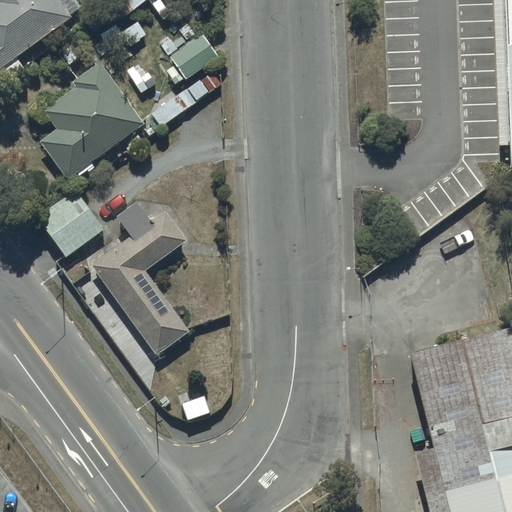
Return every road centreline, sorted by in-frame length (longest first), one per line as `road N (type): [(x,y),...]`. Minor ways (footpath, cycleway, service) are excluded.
road 1 (residential): [(287,0),(295,356),(289,400),(254,472),(206,511)]
road 2 (secondary): [(5,305),(153,511)]
